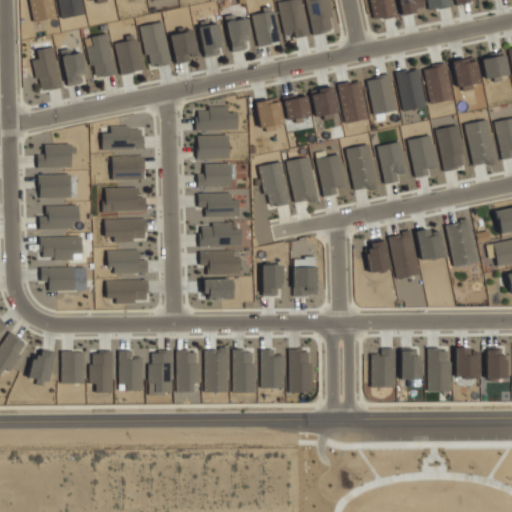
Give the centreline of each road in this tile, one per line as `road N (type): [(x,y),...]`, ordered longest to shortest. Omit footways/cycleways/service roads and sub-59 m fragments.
road 1 (residential): [(8,125),(511,19)]
road 2 (tertiary): [(511,417),(0,420)]
road 3 (residential): [(25,311),(57,325),(511,320)]
road 4 (residential): [(25,311),(12,277),(4,0)]
road 5 (residential): [(272,233),(511,182)]
road 6 (residential): [(165,94),(173,323)]
road 7 (residential): [(340,419),(336,218)]
